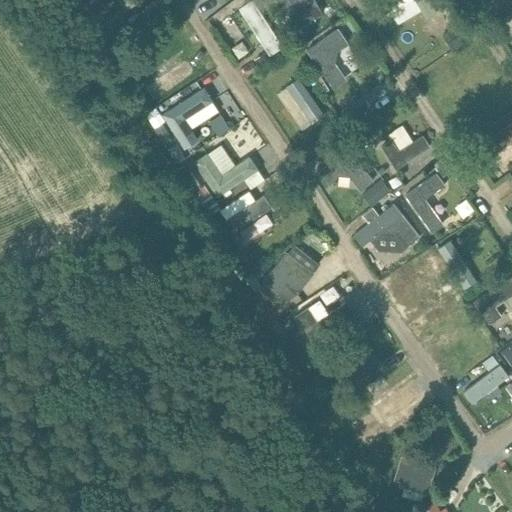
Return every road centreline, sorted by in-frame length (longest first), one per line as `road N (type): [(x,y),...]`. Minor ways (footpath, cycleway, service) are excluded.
road 1 (residential): [(178,0),(474,445),(511,424)]
road 2 (residential): [(352,0),(511,229)]
